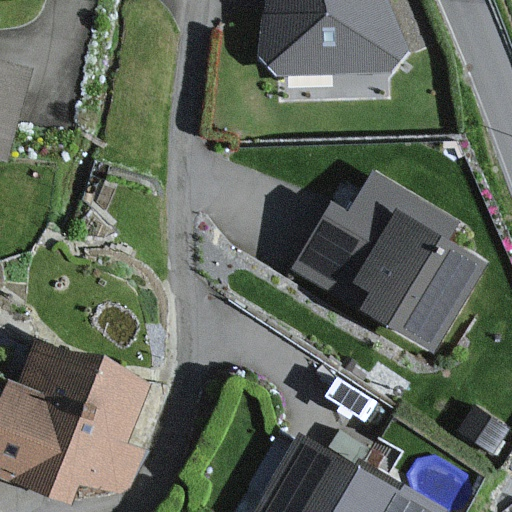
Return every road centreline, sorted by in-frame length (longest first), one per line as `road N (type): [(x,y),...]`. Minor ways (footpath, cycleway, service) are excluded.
road 1 (residential): [(136,511),(161,467),(180,405),(186,330),(174,212),(196,0)]
road 2 (tertiary): [(463,0),(511,128)]
